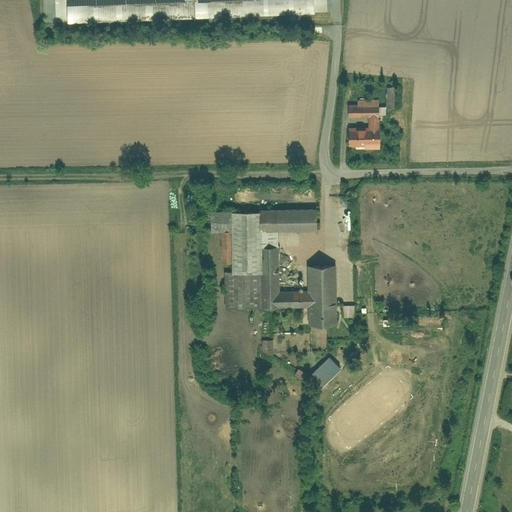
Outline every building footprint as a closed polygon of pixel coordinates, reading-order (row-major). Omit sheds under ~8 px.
[(306,0),(58,0),(59,23),(307,12),(306,0)] [(374,98),(342,97),(341,146),(373,147),(374,98)] [(238,201),(267,201),(267,192),(238,193),(238,201)] [(282,230),(320,230),(319,208),(214,210),(214,229),(209,229),(210,262),(235,262),(235,271),(228,271),(228,307),(311,305),(311,324),(340,323),(339,264),(311,264),(311,290),(283,291),(282,230)] [(342,317),(355,317),(355,305),(342,305),(342,317)] [(273,354),(273,339),(262,339),(262,354),(273,354)] [(344,366),(332,354),(310,375),(321,387),(344,366)]
